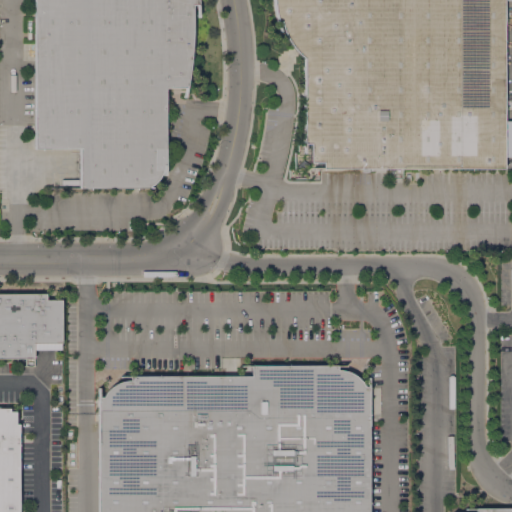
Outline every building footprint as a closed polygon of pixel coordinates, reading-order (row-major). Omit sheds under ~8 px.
[(34,0),(197,0),(198,4),(191,5),(191,35),(191,44),(189,70),(185,88),(164,88),(164,165),(162,165),(161,171),(159,176),(155,181),(151,184),(148,186),(148,188),(79,188),(79,149),(34,149),(34,0)] [(502,0),(503,168),(322,168),(322,162),(309,162),(309,144),(303,144),(303,59),(298,54),(289,45),(283,34),(280,22),(276,23),(273,6),(272,0),(502,0)] [(45,300),(60,300),(60,343),(60,349),(33,349),(33,359),(0,359),(0,294),(45,294),(45,300)] [(97,511),(97,397),(102,397),(104,393),(107,390),(113,385),(116,383),(120,382),(123,381),(127,380),(129,380),(129,376),(250,376),(250,365),(336,365),(336,369),(341,370),(345,371),(349,373),(352,374),(358,379),(361,383),(363,386),(368,386),(368,511),(97,511)] [(0,511),(0,408),(9,408),(9,411),(15,411),(15,424),(18,424),(18,511),(0,511)]
